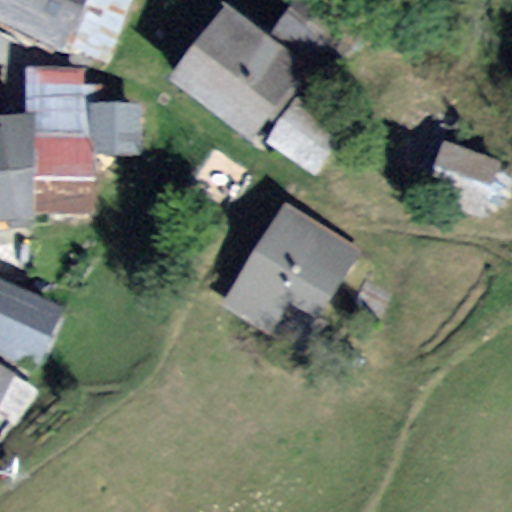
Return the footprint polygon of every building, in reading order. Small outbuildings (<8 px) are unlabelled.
[(122,0),(0,0),(0,25),(57,53),(66,36),(97,51),(122,0)] [(300,0),(289,0),(272,26),(310,52),(331,21),(300,0)] [(302,64),(216,2),(163,75),(249,137),(302,64)] [(81,62),(17,65),(18,124),(26,213),(95,210),(92,150),(139,147),(137,105),(83,108),(81,62)] [(337,125),(290,99),(265,143),(312,169),(337,125)] [(1,126),(2,128),(10,221),(0,222),(0,230),(27,228),(26,213),(18,124),(1,126)] [(2,128),(0,127),(0,222),(10,221),(2,128)] [(496,157),(437,141),(423,190),(482,207),(496,157)] [(325,227),(280,200),(233,279),(266,298),(284,267),(297,274),(325,227)] [(67,294),(0,273),(0,346),(47,360),(67,294)] [(0,387),(10,365),(0,360),(0,387)]
